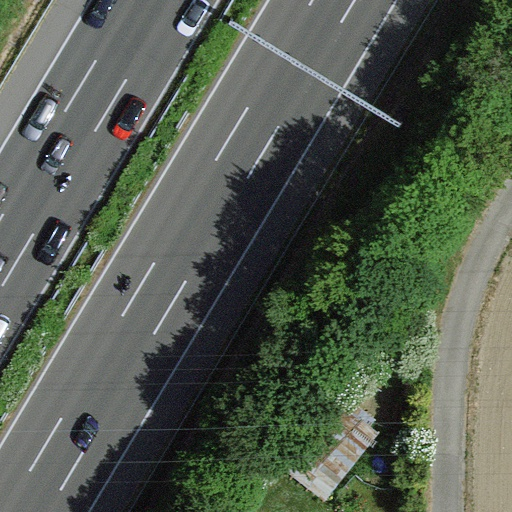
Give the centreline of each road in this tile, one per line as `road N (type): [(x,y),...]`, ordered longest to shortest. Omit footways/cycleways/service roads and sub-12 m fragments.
road 1 (motorway): [(29,511),(335,0)]
road 2 (unclassified): [(447,511),(449,399),(461,330),(511,201)]
road 3 (motorway): [(155,0),(0,259)]
